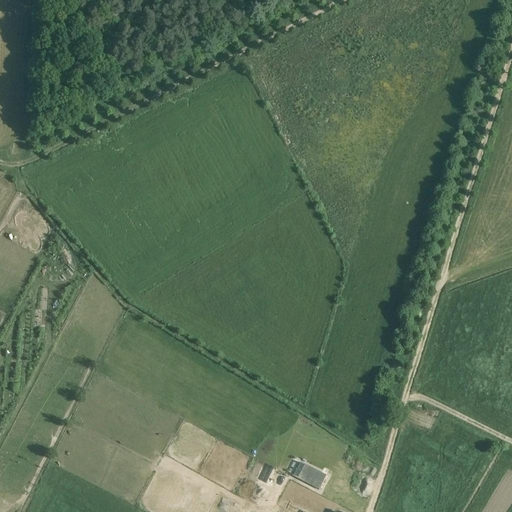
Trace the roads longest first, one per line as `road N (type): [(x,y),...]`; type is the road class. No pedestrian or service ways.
road 1 (track): [(388,460),(511,46)]
road 2 (track): [(346,0),(40,159),(0,162)]
